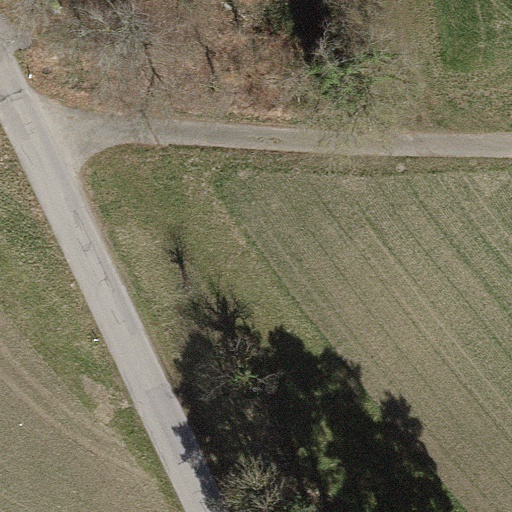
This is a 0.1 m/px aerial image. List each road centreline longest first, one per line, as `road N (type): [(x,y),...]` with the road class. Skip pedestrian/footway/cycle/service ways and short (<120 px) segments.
road 1 (tertiary): [(214,511),(0,67)]
road 2 (track): [(27,122),(511,141)]
